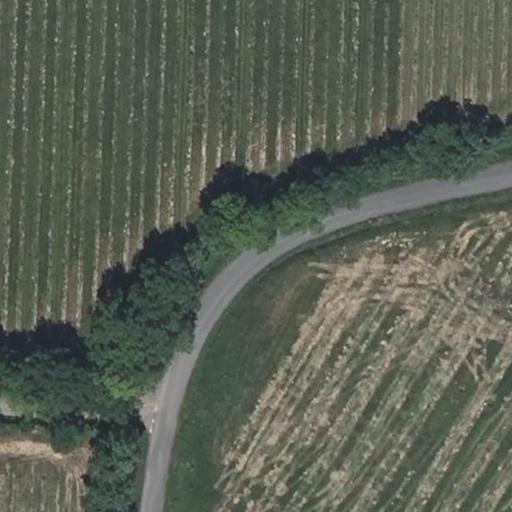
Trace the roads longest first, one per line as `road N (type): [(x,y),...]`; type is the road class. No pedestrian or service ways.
road 1 (tertiary): [(511,176),(348,212),(265,247),(214,301),(186,353),(171,408)]
road 2 (unclassified): [(0,400),(171,408)]
